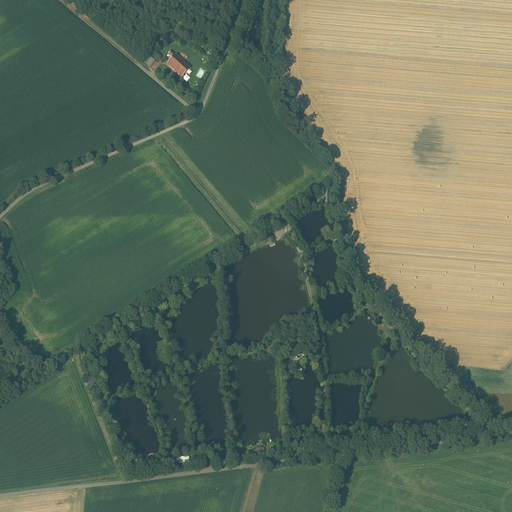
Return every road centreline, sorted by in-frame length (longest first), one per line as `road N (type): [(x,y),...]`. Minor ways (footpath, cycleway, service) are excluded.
road 1 (unclassified): [(511,434),(0,495)]
road 2 (unclassified): [(0,216),(42,184),(197,113)]
road 3 (track): [(197,113),(244,0)]
